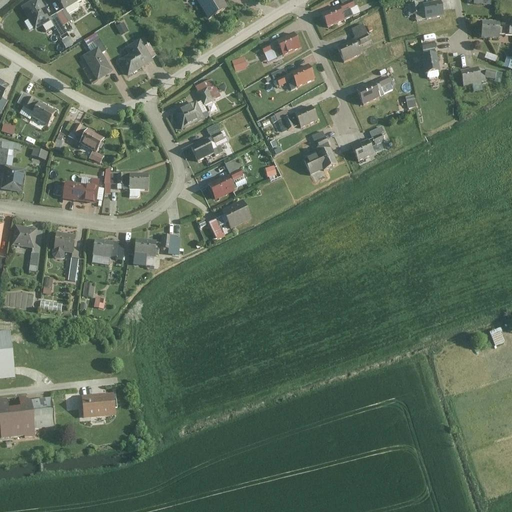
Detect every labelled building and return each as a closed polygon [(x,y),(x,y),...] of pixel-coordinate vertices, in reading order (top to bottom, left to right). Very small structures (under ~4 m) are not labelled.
[(46,22),(34,0),(31,0),(16,8),(29,31),(46,22)] [(81,1),(80,0),(52,0),(60,14),(81,1)] [(227,11),(221,0),(189,0),(204,25),(227,11)] [(336,5),(314,16),(323,33),(341,23),(337,15),(353,7),(348,0),(335,0),(334,1),(336,5)] [(443,17),(441,3),(420,6),(423,21),(443,17)] [(500,22),(482,22),(482,39),(500,39),(500,36),(511,36),(511,27),(500,27),(500,22)] [(366,38),(359,26),(347,32),(354,45),(366,38)] [(301,50),(291,31),(257,49),(261,57),(273,51),(278,61),(301,50)] [(349,38),(329,49),(340,68),(360,56),(349,38)] [(109,75),(99,56),(105,53),(98,40),(90,44),(94,52),(80,60),(94,84),(109,75)] [(149,64),(136,43),(120,52),(124,58),(116,63),(125,78),(149,64)] [(433,52),(431,45),(415,49),(417,56),(433,52)] [(434,55),(419,59),(423,77),(439,73),(434,55)] [(246,57),(233,61),(237,72),(249,68),(246,57)] [(313,82),(304,66),(285,76),(283,71),(269,78),(275,90),(286,84),(290,93),(313,82)] [(478,69),(457,73),(460,90),(481,86),(478,69)] [(488,80),(504,82),(505,72),(489,71),(488,80)] [(388,85),(385,78),(349,93),(356,110),(378,101),(374,91),(388,85)] [(0,103),(8,86),(0,81),(0,103)] [(212,101),(206,89),(195,94),(202,107),(212,101)] [(55,116),(26,98),(16,113),(45,131),(55,116)] [(200,122),(192,104),(168,116),(176,133),(200,122)] [(295,133),(321,122),(313,106),(290,116),(287,111),(272,117),(274,124),(288,118),(295,133)] [(3,132),(15,136),(17,127),(6,124),(3,132)] [(105,139),(87,127),(77,143),(95,155),(105,139)] [(223,140),(216,127),(206,132),(212,145),(223,140)] [(370,141),(347,150),(353,166),(375,158),(371,148),(385,143),(380,130),(368,134),(370,141)] [(205,142),(205,141),(185,149),(192,164),(212,156),(205,142)] [(0,142),(0,163),(11,164),(13,144),(0,142)] [(46,151),(33,149),(32,155),(44,157),(46,151)] [(336,166),(327,149),(301,162),(303,168),(298,170),(304,182),(336,166)] [(238,189),(249,184),(238,159),(227,164),(238,189)] [(270,179),(280,176),(277,166),(267,169),(270,179)] [(25,174),(0,171),(0,173),(0,191),(23,195),(25,174)] [(149,195),(147,175),(111,178),(111,185),(118,184),(119,197),(149,195)] [(234,193),(225,176),(204,187),(212,203),(234,193)] [(95,207),(97,185),(87,183),(87,188),(59,185),(57,203),(95,207)] [(252,220),(244,203),(219,214),(227,231),(252,220)] [(222,238),(215,222),(210,225),(217,240),(222,238)] [(29,253),(33,233),(11,229),(8,249),(29,253)] [(70,256),(73,241),(52,238),(48,259),(61,261),(62,255),(70,256)] [(153,260),(155,241),(132,239),(129,266),(143,267),(144,259),(153,260)] [(178,259),(180,241),(163,239),(161,258),(178,259)] [(122,247),(92,243),(89,259),(120,264),(122,247)] [(34,275),(37,257),(29,255),(26,273),(34,275)] [(79,261),(69,260),(66,283),(77,284),(79,261)] [(46,277),(45,294),(54,295),(55,278),(46,277)] [(95,298),(96,284),(86,282),(84,296),(95,298)] [(95,308),(105,309),(107,299),(97,297),(95,308)] [(492,332),(497,346),(508,342),(502,328),(492,332)] [(0,382),(13,381),(8,334),(0,335),(0,382)] [(111,394),(80,398),(83,422),(114,418),(111,394)] [(26,397),(0,400),(0,442),(31,439),(31,431),(27,404),(26,397)] [(58,428),(54,400),(27,404),(31,431),(58,428)]
